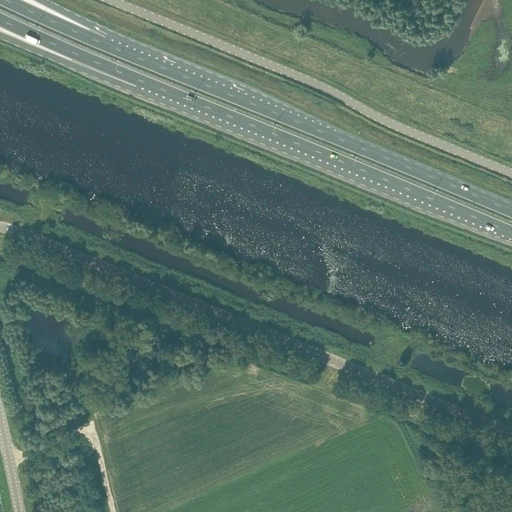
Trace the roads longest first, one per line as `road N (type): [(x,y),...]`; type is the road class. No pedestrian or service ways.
road 1 (unclassified): [(511,434),(0,226)]
road 2 (unclassified): [(110,0),(511,172)]
road 3 (trunk): [(511,211),(115,48)]
road 4 (trunk): [(148,84),(511,232)]
road 5 (trunk): [(0,18),(148,84)]
road 6 (trunk): [(0,33),(97,75),(148,84)]
